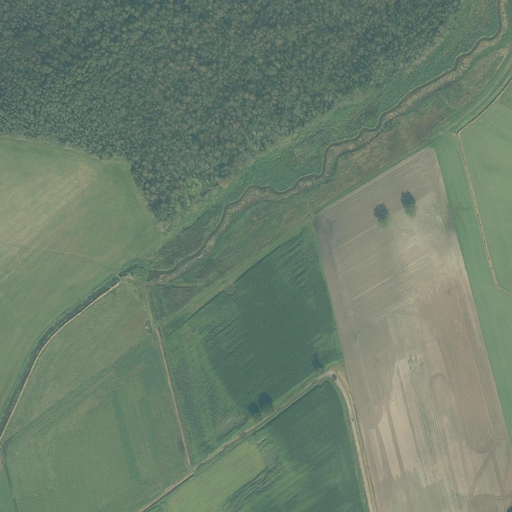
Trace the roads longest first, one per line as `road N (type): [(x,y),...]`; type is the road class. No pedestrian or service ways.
road 1 (track): [(511,60),(446,126),(174,316),(161,316)]
road 2 (track): [(191,471),(328,372),(347,397),(370,511)]
